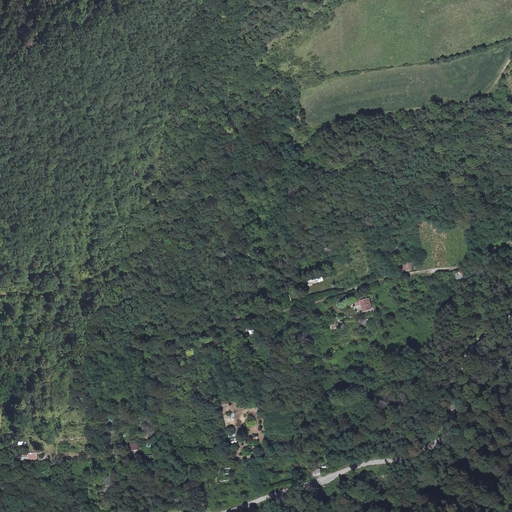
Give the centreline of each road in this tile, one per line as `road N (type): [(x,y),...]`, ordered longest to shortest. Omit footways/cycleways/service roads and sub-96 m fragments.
road 1 (track): [(0,294),(60,289),(89,277),(339,119),(462,101),(487,90),(511,55)]
road 2 (track): [(0,359),(150,344),(394,276),(461,266),(511,241)]
road 3 (track): [(439,439),(212,458),(0,461)]
road 4 (unclassified): [(227,511),(427,448),(453,417),(452,389),(471,346),(511,311)]
